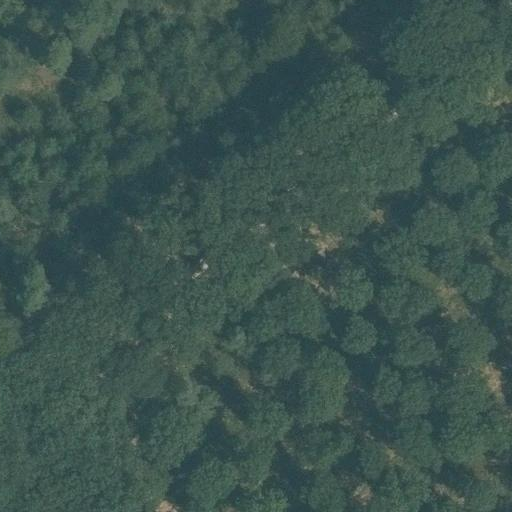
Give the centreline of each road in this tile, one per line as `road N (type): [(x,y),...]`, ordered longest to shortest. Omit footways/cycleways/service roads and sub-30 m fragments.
road 1 (track): [(0,422),(511,13)]
road 2 (track): [(0,407),(84,511)]
